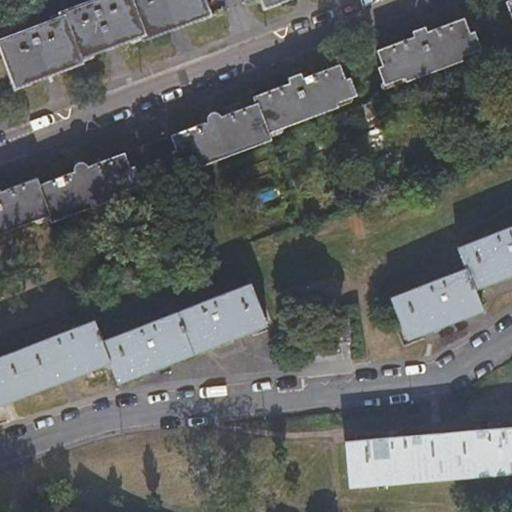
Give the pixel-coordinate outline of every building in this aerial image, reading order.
[(145,38),(130,0),(98,0),(62,14),(64,19),(80,61),(145,38)] [(146,41),(211,17),(204,0),(130,0),(145,38),(146,41)] [(262,0),(266,9),(290,0),(262,0)] [(80,61),(64,19),(0,41),(0,47),(16,90),(82,65),(80,61)] [(418,37),(381,53),(386,67),(381,68),(388,85),(408,78),(410,81),(462,61),(460,57),(481,50),(475,32),(470,34),(466,20),(434,31),(434,33),(429,35),(427,29),(416,33),(418,37)] [(269,134),(272,133),(340,109),(339,104),(359,96),(354,78),(347,81),(341,67),(311,78),(312,80),(307,82),(304,76),(291,80),(293,85),(257,98),(269,134)] [(210,122),(173,136),(179,152),(174,153),(181,171),(200,164),(201,167),(274,141),(272,133),(269,134),(257,98),(227,109),(229,116),(223,118),(220,114),(215,113),(212,117),(210,122)] [(53,216),(51,217),(53,223),(124,196),(123,194),(143,186),(136,168),(130,169),(126,155),(89,167),(86,164),(82,164),(77,168),(77,172),(71,175),(68,170),(38,180),(53,216)] [(0,235),(51,217),(53,216),(38,180),(4,192),(2,189),(0,189),(0,235)] [(477,288),(511,275),(511,228),(461,247),(468,268),(393,296),(410,338),(486,310),(477,288)] [(122,384),(270,326),(252,284),(105,341),(97,322),(0,358),(0,406),(112,363),(122,384)] [(511,473),(511,430),(349,442),(352,487),(511,473)]
